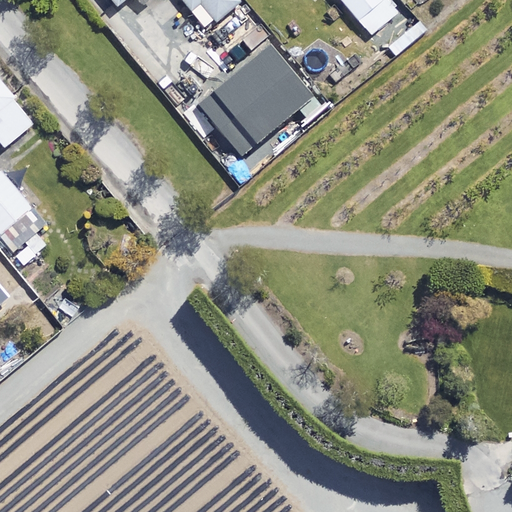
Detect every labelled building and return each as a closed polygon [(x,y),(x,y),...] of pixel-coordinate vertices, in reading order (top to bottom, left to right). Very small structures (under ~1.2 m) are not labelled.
[(183,0),(192,10),(196,6),(210,23),(203,29),(233,65),(265,39),(232,0),(112,0),(119,8),(127,0),(183,0)] [(396,14),(384,0),(340,0),(371,35),(396,14)] [(34,125),(0,81),(0,142),(4,148),(34,125)] [(0,279),(9,291),(22,281),(7,263),(28,247),(35,256),(47,246),(35,230),(42,225),(1,172),(0,172),(0,279)] [(9,291),(0,279),(0,309),(14,298),(9,291)]
